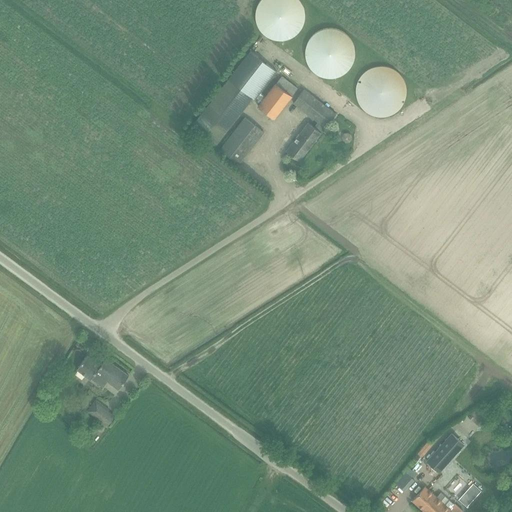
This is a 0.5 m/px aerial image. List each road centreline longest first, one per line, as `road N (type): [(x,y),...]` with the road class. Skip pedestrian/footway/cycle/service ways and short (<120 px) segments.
road 1 (unclassified): [(342,511),(0,259)]
road 2 (unknown): [(97,331),(286,206)]
